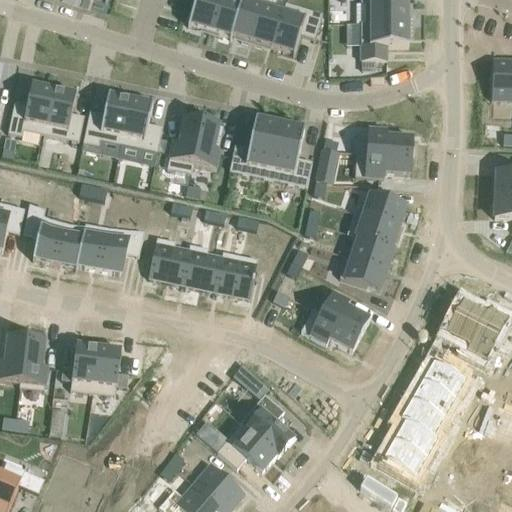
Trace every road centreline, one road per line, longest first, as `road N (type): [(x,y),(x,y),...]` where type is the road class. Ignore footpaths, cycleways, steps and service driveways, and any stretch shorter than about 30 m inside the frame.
road 1 (residential): [(451,63),(383,96),(333,105),(0,7)]
road 2 (residential): [(365,402),(273,353),(223,337),(0,289)]
road 3 (residential): [(439,247),(451,63)]
road 4 (residential): [(365,402),(408,326),(439,247)]
road 5 (residential): [(287,511),(365,402)]
